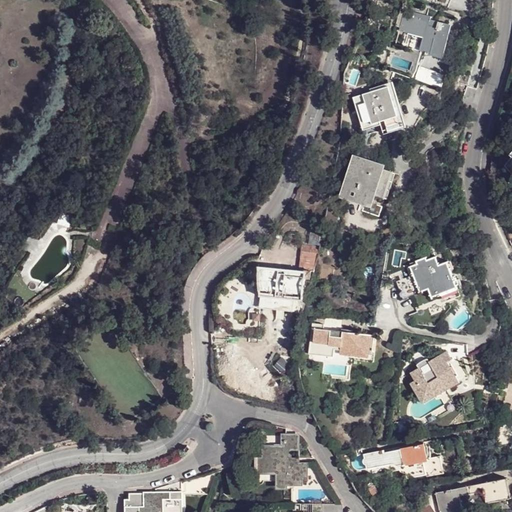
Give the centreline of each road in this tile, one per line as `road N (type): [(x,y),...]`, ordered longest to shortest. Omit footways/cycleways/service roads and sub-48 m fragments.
road 1 (residential): [(0,483),(77,455),(151,450),(191,419),(203,379),(204,282),(255,235),(289,186),(337,60),(350,0)]
road 2 (residential): [(511,287),(479,210),(471,168),(500,61),(506,0)]
